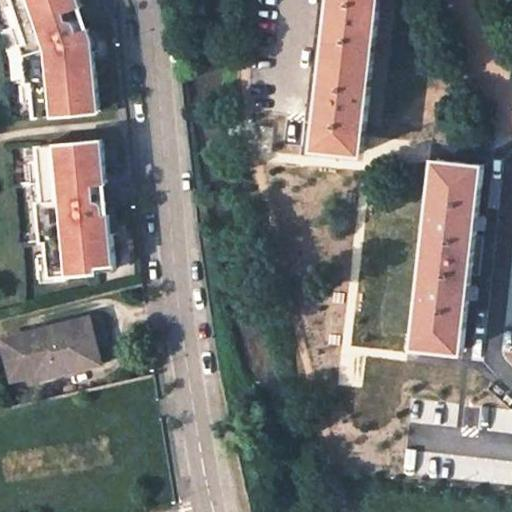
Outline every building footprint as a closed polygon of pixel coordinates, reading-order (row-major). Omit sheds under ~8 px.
[(19,0),(21,3),(31,34),(74,20),(68,4),(80,0),(19,0)] [(335,0),(329,61),(320,145),(363,150),(373,66),(379,0),(335,0)] [(20,39),(31,34),(21,3),(10,8),(16,25),(20,39)] [(37,77),(39,99),(39,111),(102,106),(95,27),(88,29),(84,23),(74,20),(31,34),(33,40),(26,42),(29,52),(31,78),(37,77)] [(21,44),(26,42),(33,40),(31,34),(20,39),(21,44)] [(31,78),(25,79),(27,100),(39,99),(37,77),(31,78)] [(101,175),(110,174),(107,137),(42,143),(43,157),(45,177),(47,197),(40,197),(43,235),(51,234),(53,252),(54,270),(65,269),(118,264),(113,210),(105,211),(104,202),(101,199),(95,197),(94,183),(101,183),(101,175)] [(30,158),(32,178),(34,198),(40,197),(47,197),(45,177),(43,157),(30,158)] [(439,160),(429,252),(419,341),(463,347),(472,256),(482,165),(439,160)] [(54,270),(53,252),(41,253),(44,280),(65,277),(65,269),(54,270)] [(107,342),(100,313),(5,338),(14,376),(55,366),(66,363),(67,370),(101,360),(98,345),(107,342)] [(57,373),(67,370),(66,363),(55,366),(57,373)]
